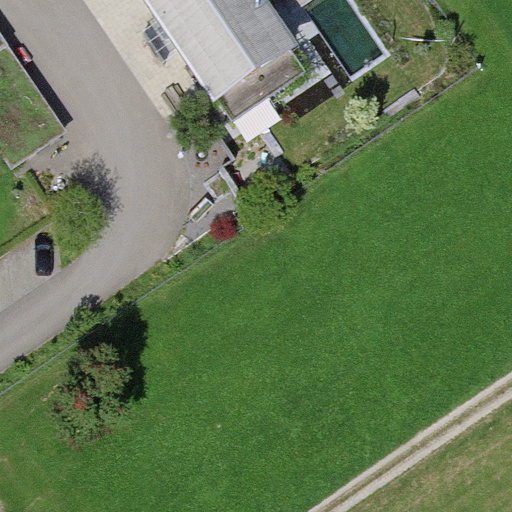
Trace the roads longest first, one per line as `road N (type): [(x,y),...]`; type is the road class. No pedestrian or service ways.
road 1 (unknown): [(16,0),(162,196),(169,221),(155,261),(0,368)]
road 2 (track): [(340,511),(511,395)]
